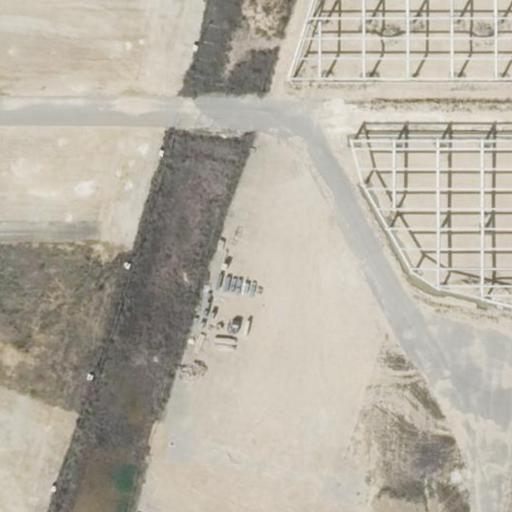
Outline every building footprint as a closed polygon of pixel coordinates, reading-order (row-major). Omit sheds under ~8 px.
[(0,0),(0,60),(102,60),(160,59),(183,47),(198,0),(0,0)] [(511,0),(319,0),(294,81),(493,79),(511,78),(511,0)] [(0,224),(78,225),(114,225),(129,217),(158,142),(157,117),(119,116),(79,116),(39,115),(1,115),(0,114),(0,224)] [(379,511),(326,485),(388,289),(299,140),(273,142),(163,490),(156,511),(379,511)] [(511,141),(467,142),(357,143),(369,185),(413,269),(442,291),(465,296),(511,307),(511,141)] [(56,404),(0,385),(0,511),(37,511),(66,419),(56,404)]
